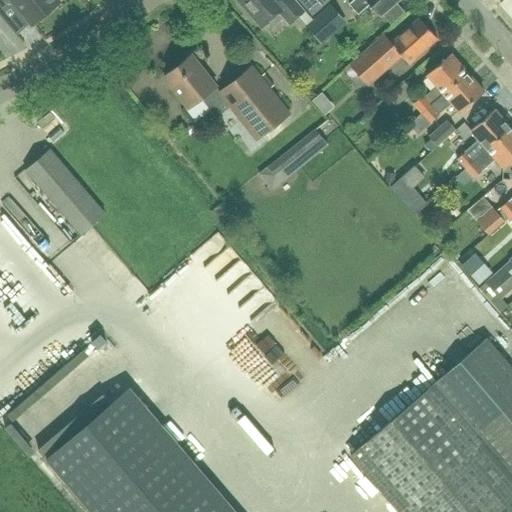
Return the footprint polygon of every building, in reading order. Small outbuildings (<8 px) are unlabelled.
[(32,25),(58,2),(56,0),(0,0),(0,12),(12,2),(32,25)] [(237,0),(261,26),(278,11),(288,23),(303,10),(294,0),(237,0)] [(297,0),(311,15),(328,0),(297,0)] [(379,14),(382,12),(391,22),(403,11),(394,1),(395,0),(354,0),(350,4),(358,12),(369,2),(379,14)] [(342,20),(329,6),(306,26),(319,40),(342,20)] [(349,65),(362,79),(383,60),(386,63),(398,53),(408,64),(437,38),(418,18),(391,41),(385,34),(349,65)] [(413,103),(421,112),(466,72),(450,53),(426,75),(436,86),(423,97),(421,95),(413,103)] [(255,138),(287,113),(250,66),(218,91),(190,56),(164,77),(187,106),(199,97),(215,116),(229,105),(255,138)] [(459,112),(471,102),(483,91),(466,72),(421,112),(415,118),(422,126),(428,121),(429,122),(438,114),(437,113),(450,102),(459,112)] [(396,105),(411,92),(404,84),(389,96),(396,105)] [(487,148),(510,128),(493,109),(470,129),(487,148)] [(436,144),(455,129),(447,120),(428,136),(436,144)] [(474,160),(464,169),(472,179),(496,159),(503,167),(511,159),(511,130),(510,128),(487,148),(474,160)] [(303,138),(308,150),(328,142),(323,130),(303,138)] [(104,213),(49,148),(24,170),(79,233),(80,234),(104,213)] [(456,160),(464,169),(474,160),(466,151),(456,160)] [(423,178),(413,166),(389,187),(412,213),(424,202),(412,188),(423,178)] [(500,207),(508,216),(511,212),(511,198),(510,200),(509,199),(500,207)] [(504,221),(491,206),(475,219),(488,234),(504,221)] [(501,299),(511,288),(511,263),(510,261),(486,282),(501,299)] [(511,367),(487,337),(433,383),(350,453),(399,511),(510,511),(511,511),(511,367)]
